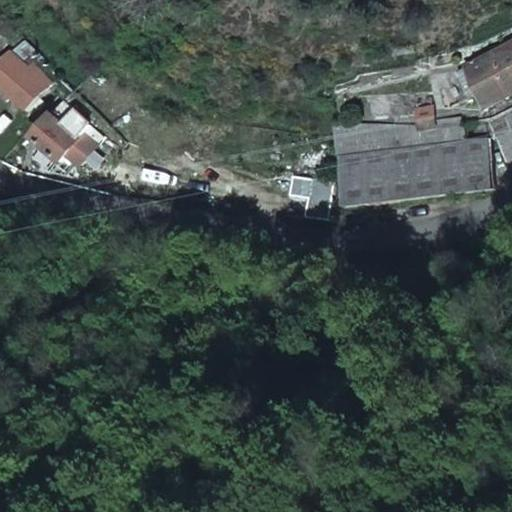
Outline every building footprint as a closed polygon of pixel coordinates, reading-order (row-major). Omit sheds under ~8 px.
[(511,38),(462,60),(483,104),(511,90),(511,38)] [(0,92),(22,110),(42,83),(33,74),(37,70),(31,65),(27,69),(4,47),(0,52),(0,92)] [(432,125),(431,118),(427,105),(411,108),(415,128),(432,125)] [(48,113),(29,134),(54,158),(86,124),(72,109),(58,122),(48,113)] [(511,126),(511,125),(511,121),(508,111),(487,117),(466,121),(470,136),(491,133),(511,126)] [(511,156),(511,125),(511,126),(491,133),(502,161),(511,156)] [(491,133),(470,136),(387,144),(333,153),(339,200),(507,173),(502,161),(491,133)] [(320,176),(285,172),(283,192),(317,197),(320,176)]
